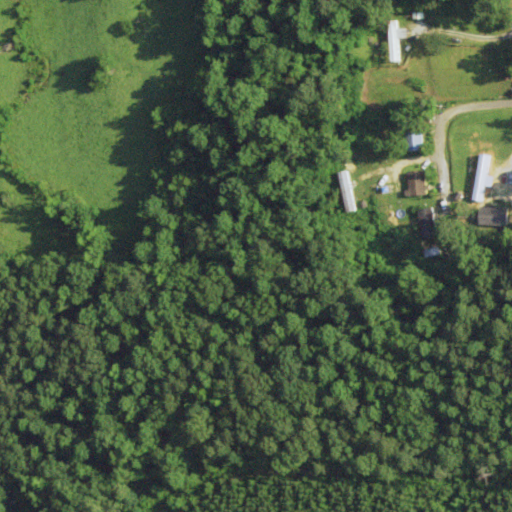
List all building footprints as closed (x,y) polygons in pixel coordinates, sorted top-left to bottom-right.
[(397,64),(396,41),(405,41),(405,31),(395,32),(395,23),(385,23),(387,65),(397,64)] [(419,122),(400,125),(404,155),(422,153),(419,122)] [(467,203),(479,205),(486,165),(474,163),(467,203)] [(348,174),(336,175),(341,216),(353,214),(348,174)] [(405,198),(424,198),(424,174),(405,174),(405,198)] [(392,219),(390,187),(371,188),(373,221),(392,219)] [(432,211),(415,212),(418,243),(435,241),(432,211)] [(504,229),(504,211),(475,211),(475,229),(504,229)] [(421,252),(422,259),(438,257),(438,250),(421,252)]
